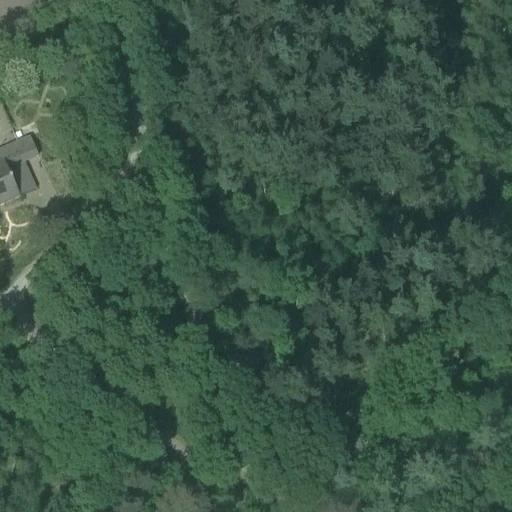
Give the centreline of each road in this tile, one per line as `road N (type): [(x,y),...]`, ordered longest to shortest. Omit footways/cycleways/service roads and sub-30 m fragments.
road 1 (track): [(281,511),(141,173)]
road 2 (unclassified): [(5,307),(127,196),(141,173),(130,0)]
road 3 (unclassified): [(263,511),(5,307)]
